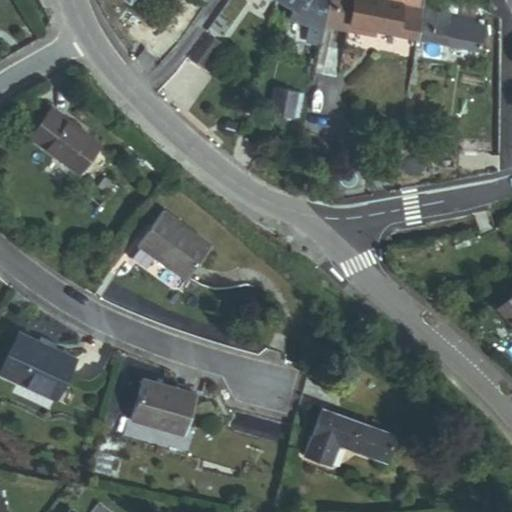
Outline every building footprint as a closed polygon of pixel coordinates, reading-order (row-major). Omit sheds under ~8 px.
[(309,41),(320,42),(324,27),(329,0),(279,0),(302,13),(300,17),(312,20),(309,41)] [(329,0),(324,27),(329,27),(334,0),(329,0)] [(334,0),(329,27),(355,32),(361,0),(334,0)] [(375,29),(416,37),(423,0),(384,0),(384,3),(369,0),(361,0),(355,32),(362,34),(364,27),(375,29)] [(423,0),(416,37),(478,50),(483,26),(473,24),(474,19),(456,15),(458,4),(437,0),(423,0)] [(474,19),(476,8),(458,4),(456,15),(474,19)] [(208,31),(218,38),(228,23),(218,16),(208,31)] [(362,34),(374,36),(375,29),(364,27),(362,34)] [(190,60),(202,69),(220,44),(207,35),(190,60)] [(304,65),(316,67),(318,55),(307,52),(304,65)] [(271,114),(291,117),(296,93),(275,89),(271,114)] [(78,174),(99,146),(50,112),(29,139),(78,174)] [(474,135),(472,152),(487,153),(489,136),(474,135)] [(138,246),(185,281),(210,247),(163,213),(138,246)] [(511,296),(498,309),(511,324),(511,296)] [(0,375),(55,401),(74,361),(53,351),(56,346),(40,338),(37,344),(19,336),(0,375)] [(130,421),(182,437),(194,396),(143,381),(130,421)] [(387,464),(396,439),(321,411),(303,458),(329,467),(338,446),(387,464)]
